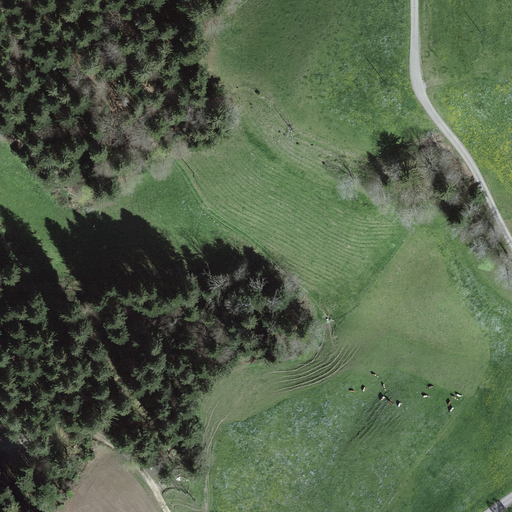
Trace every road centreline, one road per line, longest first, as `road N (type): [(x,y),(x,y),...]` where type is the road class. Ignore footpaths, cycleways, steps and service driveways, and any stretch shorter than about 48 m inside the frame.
road 1 (unclassified): [(415,0),(422,98),(481,179),(511,243)]
road 2 (track): [(166,511),(144,474),(64,406),(0,323)]
